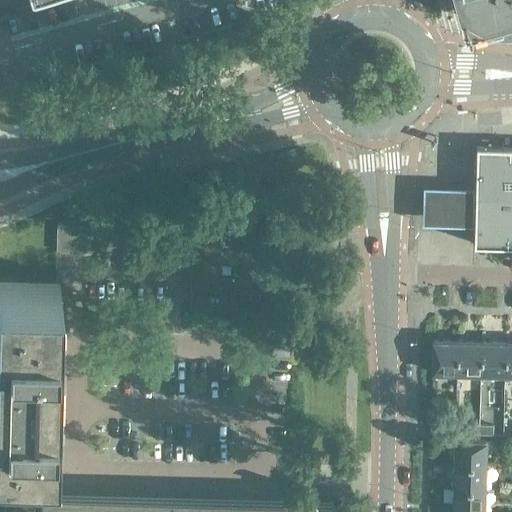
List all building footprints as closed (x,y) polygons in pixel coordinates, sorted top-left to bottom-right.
[(511,0),(455,0),(460,17),(511,2),(511,0)] [(45,21),(41,7),(7,16),(11,31),(45,21)] [(511,23),(499,24),(499,41),(511,41),(511,23)] [(473,244),(480,244),(511,244),(511,146),(489,146),(476,145),(475,187),(474,193),(474,225),(473,244)] [(475,187),(422,186),(422,224),(474,225),(474,193),(475,187)] [(252,205),(192,203),(189,305),(249,306),(252,205)] [(70,251),(70,225),(57,225),(57,251),(59,251),(59,249),(68,250),(68,251),(70,251)] [(81,251),(82,225),(70,225),(70,251),(71,251),(71,250),(80,250),(80,251),(81,251)] [(93,252),(94,226),(82,225),(81,251),(82,251),(82,250),(92,250),(92,252),(93,252)] [(105,252),(105,226),(94,226),(93,252),(94,252),(94,250),(104,251),(104,252),(105,252)] [(117,252),(117,226),(105,226),(105,252),(106,252),(106,251),(116,251),(116,252),(117,252)] [(128,252),(129,226),(117,226),(117,252),(118,252),(118,251),(127,251),(127,252),(128,252)] [(140,253),(141,227),(129,226),(128,252),(130,252),(130,251),(139,251),(139,253),(140,253)] [(152,253),(153,227),(141,227),(140,253),(141,253),(141,251),(151,252),(151,253),(152,253)] [(165,227),(153,227),(152,253),(153,253),(153,252),(163,252),(163,253),(165,253),(165,227)] [(278,266),(278,280),(296,281),(297,267),(278,266)] [(55,280),(55,278),(0,276),(0,446),(51,448),(51,446),(50,446),(51,432),(52,432),(52,429),(51,429),(51,418),(52,418),(52,415),(51,415),(52,402),(52,400),(52,388),(53,388),(53,386),(52,386),(52,371),(53,371),(53,369),(52,369),(53,354),(54,354),(54,352),(53,352),(53,340),(54,340),(54,338),(53,338),(54,325),(54,323),(54,311),(55,311),(55,309),(54,309),(54,297),(55,297),(55,295),(54,295),(55,280)] [(457,372),(457,341),(433,340),(432,371),(457,372)] [(481,373),(481,342),(457,341),(457,372),(481,373)] [(505,373),(505,342),(481,342),(481,373),(505,373)] [(430,423),(430,433),(445,433),(445,424),(430,423)] [(479,435),(479,425),(465,424),(465,434),(479,435)] [(493,425),(479,425),(479,435),(493,435),(493,425)] [(485,465),(485,440),(454,439),(453,464),(485,465)] [(484,489),(485,465),(453,464),(453,488),(484,489)] [(459,511),(483,511),(484,489),(453,488),(452,511),(459,511)] [(42,493),(41,493),(40,511),(332,511),(333,500),(331,500),(331,501),(316,500),(316,498),(316,497),(315,495),(314,494),(313,493),(312,492),(310,492),(308,492),(306,492),(305,493),(304,494),(303,494),(302,496),(302,497),(298,497),(294,499),(290,500),(286,500),(281,500),(281,499),(42,493)]
